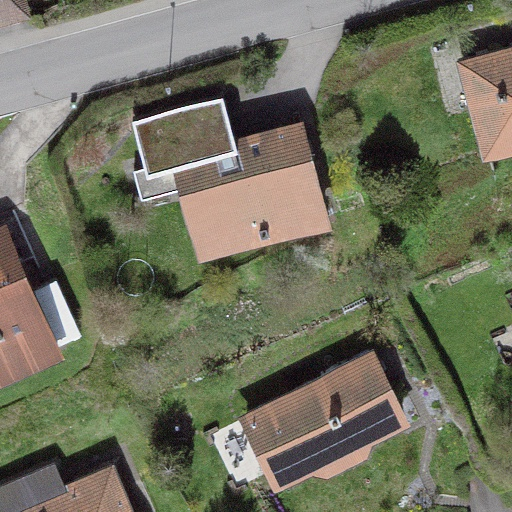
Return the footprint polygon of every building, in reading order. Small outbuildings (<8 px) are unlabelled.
[(0,0),(0,16),(23,11),(19,0),(0,0)] [(485,150),(511,142),(511,48),(462,62),(485,150)] [(282,128),(235,141),(222,91),(149,111),(162,162),(177,158),(185,187),(199,195),(209,229),(254,216),(259,235),(323,218),(301,139),(286,143),(282,128)] [(0,369),(55,344),(3,228),(0,229),(0,369)] [(401,415),(370,355),(326,378),(320,376),(294,389),(292,394),(246,418),(276,478),(308,461),(325,466),(362,448),(369,431),(401,415)] [(128,511),(109,467),(2,511),(128,511)]
